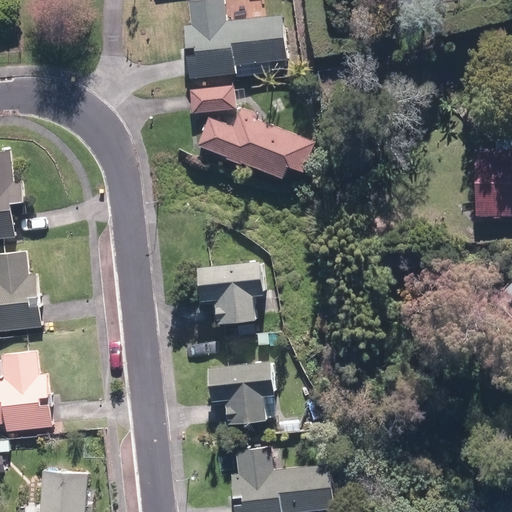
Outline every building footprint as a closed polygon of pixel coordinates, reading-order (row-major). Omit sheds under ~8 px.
[(283,15),(227,21),(225,0),(189,0),(192,24),(185,25),(188,49),(197,47),(198,55),(189,56),(191,78),(236,73),(235,64),(287,59),(283,15)] [(195,88),(197,112),(240,109),(238,84),(195,88)] [(203,144),(287,178),(293,164),(308,171),(319,143),(258,119),(260,114),(245,107),(237,126),(214,116),(203,144)] [(484,215),(511,215),(511,147),(484,148),(484,215)] [(0,238),(20,237),(18,214),(31,212),(28,179),(18,180),(15,151),(0,152),(0,238)] [(0,322),(1,322),(1,330),(46,327),(44,307),(35,307),(34,297),(44,296),(42,276),(33,276),(31,252),(0,255),(0,322)] [(218,299),(221,323),(263,319),(261,293),(271,292),(268,260),(208,267),(211,300),(218,299)] [(277,328),(284,334),(291,326),(283,320),(277,328)] [(55,427),(56,434),(65,434),(64,422),(56,423),(54,404),(47,405),(46,397),(54,396),(52,373),(43,374),(42,352),(9,354),(9,359),(0,359),(0,422),(11,422),(11,430),(55,427)] [(233,399),(235,423),(274,419),(272,394),(283,393),(280,360),(218,366),(221,400),(233,399)] [(242,505),(242,511),(285,511),(337,508),(334,465),(280,469),(278,447),(241,450),(243,475),(238,476),(240,496),(248,496),(248,505),(242,505)] [(88,511),(89,509),(94,509),(96,491),(90,491),(92,473),(48,469),(43,511),(88,511)]
